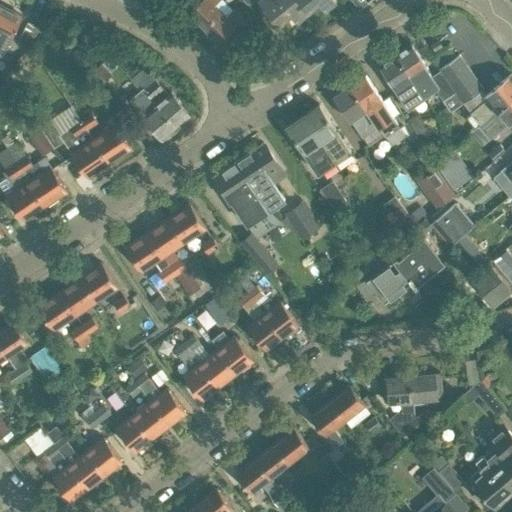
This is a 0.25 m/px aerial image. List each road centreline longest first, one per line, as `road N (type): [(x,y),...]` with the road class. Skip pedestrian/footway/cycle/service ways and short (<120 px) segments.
road 1 (residential): [(126,511),(338,352),(511,322)]
road 2 (residential): [(0,278),(238,117)]
road 3 (residential): [(238,117),(417,0)]
road 4 (residential): [(238,117),(187,53),(84,0)]
